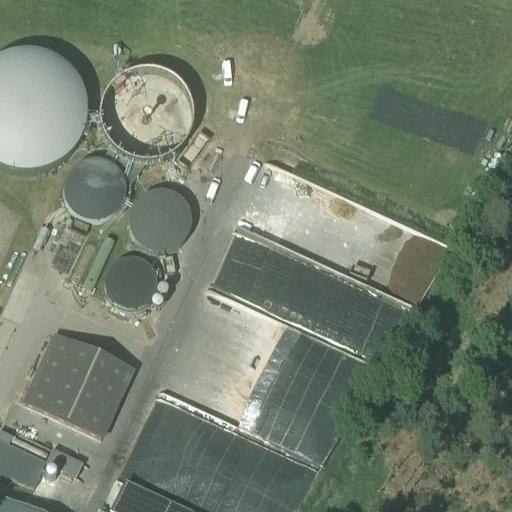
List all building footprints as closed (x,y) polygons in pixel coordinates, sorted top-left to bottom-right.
[(0,170),(14,175),(35,175),(55,168),(71,155),(82,137),(86,116),(83,95),(73,76),(57,62),(37,55),(16,54),(0,59),(0,170)] [(175,83),(162,75),(148,72),(133,73),(120,79),(109,89),(102,102),(99,116),(100,130),(106,144),(116,154),(129,161),(145,164),(160,162),(174,154),(185,142),(190,127),(191,111),(185,96),(175,83)] [(124,204),(126,192),(123,180),(116,170),(106,164),(94,162),(82,164),(72,171),(66,181),(63,193),(66,205),(73,215),(83,222),(95,224),(107,222),(117,215),(124,204)] [(190,235),(192,223),(189,211),(182,201),(172,195),(160,193),(148,195),(138,202),(131,212),(129,225),(132,236),(139,246),(149,253),(161,255),(173,253),(183,246),(190,235)] [(103,244),(82,290),(92,294),(113,248),(103,244)] [(155,295),(156,285),(154,275),(148,267),(140,262),(130,260),(120,262),(112,268),(106,276),(104,286),(107,296),(112,305),(121,310),(131,312),(141,310),(149,304),(155,295)] [(132,374),(54,338),(23,406),(101,442),(132,374)] [(46,466),(0,443),(0,475),(34,491),(46,466)] [(61,488),(62,485),(61,482),(59,479),(57,478),(54,477),(51,478),(49,480),(47,482),(46,485),(47,488),(49,490),(51,492),(54,493),(57,492),(60,490),(61,488)] [(136,511),(108,499),(102,511),(136,511)]
